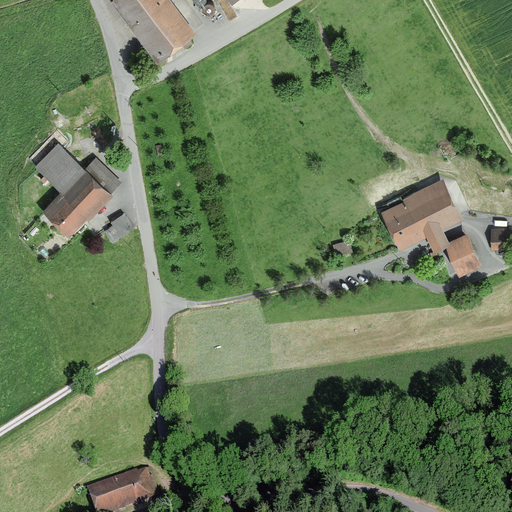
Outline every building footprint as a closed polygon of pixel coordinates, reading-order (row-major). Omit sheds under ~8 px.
[(111,0),(154,58),(194,29),(172,0),(111,0)] [(111,192),(58,141),(35,164),(61,189),(40,210),(68,236),(111,192)] [(403,198),(381,208),(400,247),(427,234),(434,248),(450,241),(444,227),(463,218),(443,176),(402,195),(403,198)] [(124,211),(110,220),(113,225),(105,230),(113,242),(135,228),(124,211)] [(510,227),(490,228),(491,249),(511,248),(510,227)] [(136,470),(87,487),(95,511),(115,511),(161,496),(151,468),(137,472),(136,470)]
